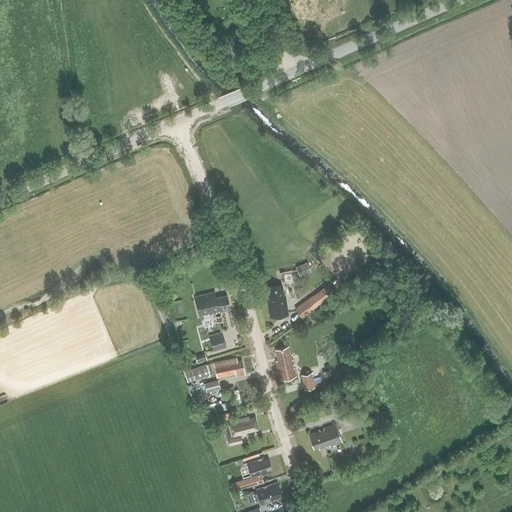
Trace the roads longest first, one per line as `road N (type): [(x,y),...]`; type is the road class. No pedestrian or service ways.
road 1 (unclassified): [(310,511),(239,269),(178,123)]
road 2 (tertiary): [(0,199),(178,123)]
road 3 (tertiary): [(293,71),(460,0)]
road 4 (tertiary): [(178,123),(293,71)]
